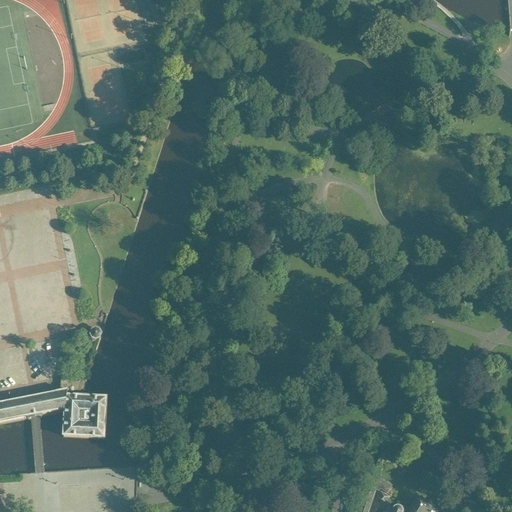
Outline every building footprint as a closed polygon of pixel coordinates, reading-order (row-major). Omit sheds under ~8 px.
[(150,7),(154,24),(161,22),(160,16),(158,6),(156,6),(150,7)] [(101,332),(99,329),(95,327),(92,329),(90,333),(92,337),(96,338),(100,336),(101,332)] [(0,423),(31,418),(32,418),(36,417),(38,417),(39,416),(61,412),(67,411),(67,396),(67,390),(66,391),(61,391),(60,392),(37,396),(31,397),(24,398),(0,402),(0,423)] [(105,398),(80,397),(67,396),(67,411),(61,412),(62,436),(104,438),(105,398)] [(378,477),(373,485),(376,487),(375,489),(376,490),(379,491),(380,489),(387,494),(392,486),(378,477)] [(374,496),(376,490),(367,484),(364,492),(374,496)] [(364,511),(368,511),(374,496),(364,492),(358,510),(364,511)] [(390,498),(381,493),(377,499),(386,504),(387,503),(390,498)] [(436,511),(433,509),(434,507),(427,502),(425,505),(420,501),(412,511),(436,511)] [(402,511),(403,511),(402,510),(403,510),(402,509),(401,509),(399,507),(398,507),(397,507),(396,507),(396,508),(394,508),(393,510),(389,508),(390,505),(387,503),(386,504),(382,511),(402,511)]
